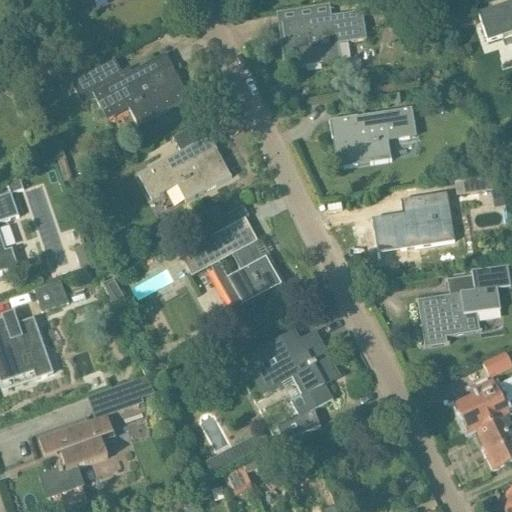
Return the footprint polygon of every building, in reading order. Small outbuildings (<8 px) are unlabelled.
[(80,0),(84,9),(107,0),(80,0)] [(412,0),(371,0),(373,10),(413,4),(412,0)] [(511,36),(511,5),(479,17),(488,43),(511,36)] [(450,18),(454,32),(476,25),(471,11),(450,18)] [(315,21),(282,26),(289,71),(341,63),(339,46),(366,42),(362,15),(362,14),(315,21)] [(114,61),(71,84),(83,107),(95,101),(99,107),(105,119),(126,107),(139,130),(190,102),(166,58),(132,76),(130,71),(121,75),(114,61)] [(30,68),(33,76),(46,71),(43,63),(30,68)] [(400,95),(390,97),(391,106),(401,105),(400,95)] [(391,165),(388,145),(417,141),(412,113),(358,122),(357,120),(330,124),(338,173),(391,165)] [(181,155),(139,177),(152,203),(178,190),(186,205),(233,181),(211,139),(206,142),(199,128),(173,141),(181,155)] [(506,163),(511,161),(511,146),(501,150),(506,163)] [(492,177),(455,184),(456,198),(494,192),(492,177)] [(20,180),(7,185),(11,197),(24,192),(20,180)] [(502,194),(493,195),(495,208),(504,207),(502,194)] [(401,216),(372,220),(376,240),(399,236),(402,252),(454,244),(447,197),(400,204),(401,216)] [(0,276),(19,271),(12,253),(6,255),(0,238),(0,227),(19,220),(11,198),(0,201),(0,276)] [(75,203),(79,215),(88,212),(85,200),(75,203)] [(259,265),(250,247),(257,244),(246,222),(179,257),(192,280),(212,269),(235,313),(281,289),(266,261),(259,265)] [(452,297),(416,303),(416,304),(418,304),(422,329),(420,329),(420,330),(422,330),(425,349),(423,350),(423,351),(450,346),(449,345),(447,346),(446,340),(482,334),(482,333),(479,333),(477,316),(500,313),(497,292),(511,290),(507,270),(509,270),(509,268),(472,274),(472,276),(474,276),(474,279),(447,283),(448,284),(450,284),(452,297)] [(117,304),(124,300),(115,283),(108,287),(117,304)] [(61,285),(34,295),(41,316),(69,306),(61,285)] [(0,324),(0,383),(0,384),(49,366),(34,322),(19,328),(15,319),(0,324)] [(294,335),(244,363),(263,396),(280,386),(292,380),(303,399),(291,406),(299,420),(277,429),(283,445),(321,430),(315,414),(334,403),(332,400),(324,385),(338,378),(321,346),(315,335),(299,343),(294,335)] [(505,356),(482,366),(489,381),(511,370),(505,356)] [(136,385),(89,402),(96,421),(103,440),(114,436),(109,421),(105,410),(141,397),(136,385)] [(481,397),(456,410),(470,438),(477,434),(477,435),(508,420),(510,419),(509,417),(511,415),(511,407),(510,404),(504,407),(493,385),(479,392),(481,397)] [(511,427),(508,420),(477,435),(489,458),(487,459),(494,474),(511,464),(511,427)] [(76,430),(40,443),(46,460),(79,447),(81,451),(62,458),(65,468),(66,471),(42,480),(49,499),(81,487),(75,472),(79,471),(107,460),(101,444),(104,443),(103,440),(96,421),(76,428),(76,430)] [(261,436),(237,448),(244,463),(268,450),(261,436)] [(214,479),(224,474),(216,459),(207,464),(214,479)] [(245,474),(224,482),(231,500),(252,492),(245,474)] [(221,479),(205,485),(209,495),(225,489),(221,479)] [(191,497),(171,505),(174,511),(177,511),(194,505),(191,497)] [(511,511),(511,499),(502,504),(505,511),(511,511)]
